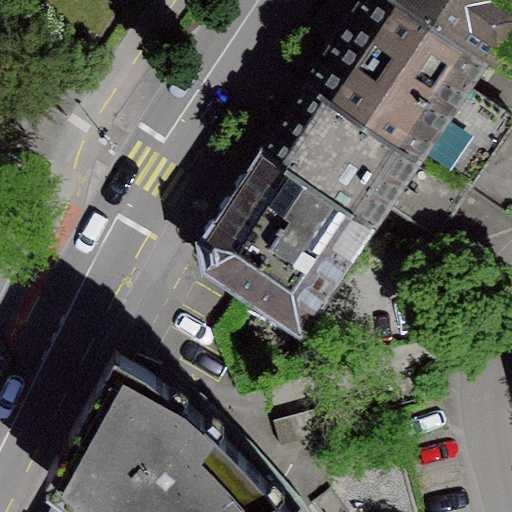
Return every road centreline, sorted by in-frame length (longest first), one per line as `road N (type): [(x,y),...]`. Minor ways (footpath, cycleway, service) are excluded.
road 1 (primary): [(57,342),(122,218),(262,0)]
road 2 (residential): [(511,283),(491,329),(483,390),(502,511)]
road 3 (primary): [(0,452),(57,342)]
